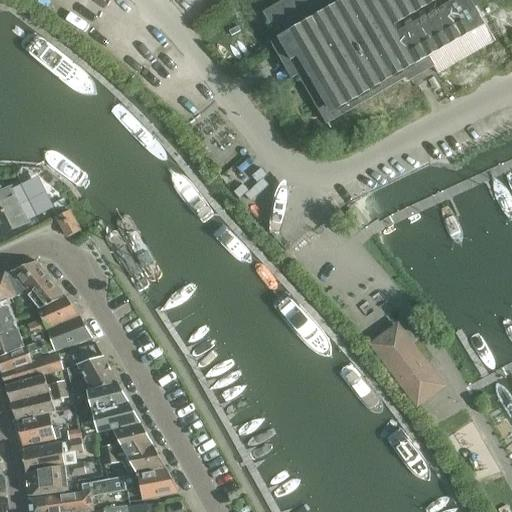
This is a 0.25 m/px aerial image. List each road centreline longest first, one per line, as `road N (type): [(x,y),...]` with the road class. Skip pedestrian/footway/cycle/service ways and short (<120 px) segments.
road 1 (unclassified): [(511,476),(417,324),(312,204),(309,173)]
road 2 (residential): [(0,261),(45,248),(65,259),(219,511)]
road 3 (unclassified): [(309,173),(277,157),(144,0)]
road 4 (unclassified): [(511,89),(353,172),(309,173)]
